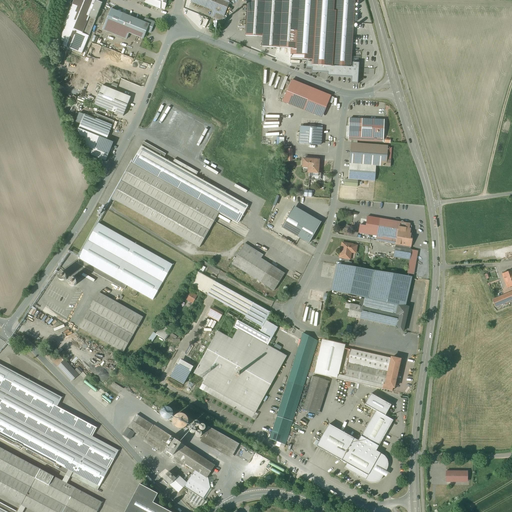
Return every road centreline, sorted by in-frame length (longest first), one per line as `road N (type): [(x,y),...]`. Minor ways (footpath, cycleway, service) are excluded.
road 1 (residential): [(407,356),(308,331),(291,311),(330,223),(345,91)]
road 2 (unclassified): [(174,24),(90,208),(6,328)]
road 3 (unclassified): [(6,328),(185,511)]
road 4 (secondary): [(430,204),(436,267),(414,455)]
road 5 (residential): [(174,24),(345,91)]
road 6 (unknown): [(90,208),(196,273)]
road 7 (secondary): [(395,87),(430,204)]
